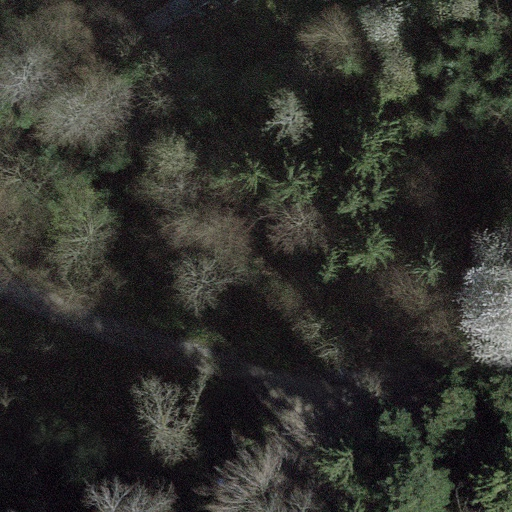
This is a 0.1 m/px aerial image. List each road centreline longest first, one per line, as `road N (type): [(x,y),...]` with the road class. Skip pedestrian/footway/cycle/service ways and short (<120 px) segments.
road 1 (track): [(511,353),(329,404),(0,285)]
road 2 (track): [(329,404),(239,511)]
